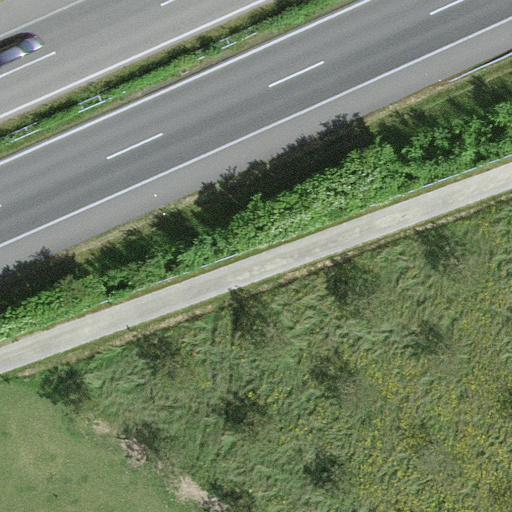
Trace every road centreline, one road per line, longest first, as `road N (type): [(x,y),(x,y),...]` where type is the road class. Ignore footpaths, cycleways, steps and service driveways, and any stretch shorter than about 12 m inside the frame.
road 1 (track): [(0,362),(511,175)]
road 2 (motorway): [(0,205),(460,0)]
road 3 (motorway): [(172,0),(0,76)]
